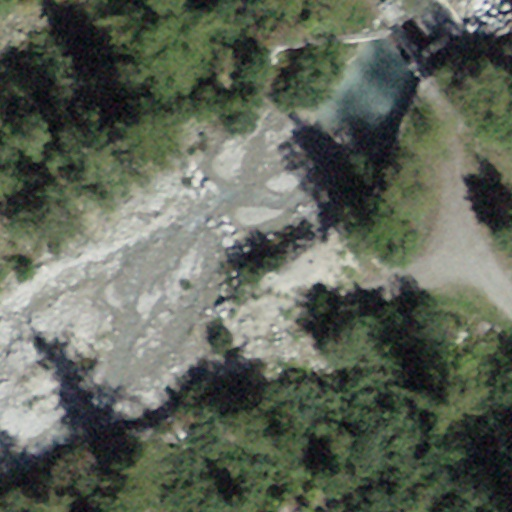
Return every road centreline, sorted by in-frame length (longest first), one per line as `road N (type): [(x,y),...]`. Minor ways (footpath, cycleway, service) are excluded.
road 1 (track): [(511,301),(464,252),(452,155)]
road 2 (track): [(464,252),(398,290),(317,309)]
